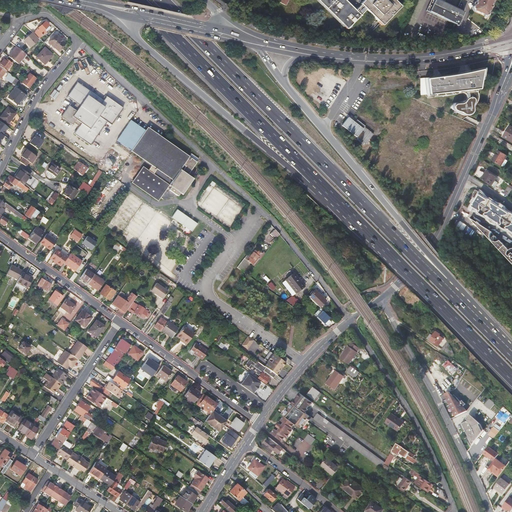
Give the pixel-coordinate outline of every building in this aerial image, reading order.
[(317,0),(347,29),(366,10),(382,26),(401,7),(394,0),(365,0),(361,5),(355,0),(347,0),(346,1),(344,0),(317,0)] [(457,26),(464,12),(457,9),(451,7),(437,0),(430,0),(425,11),(457,26)] [(476,0),(473,7),(475,9),(485,14),(487,13),(493,0),(476,0)] [(45,22),(32,33),(39,39),(46,33),(46,32),(50,29),(45,22)] [(24,40),(30,47),(37,41),(32,34),(24,40)] [(49,42),(58,52),(65,44),(55,36),(49,42)] [(21,59),(23,60),(26,55),(15,47),(8,57),(17,64),(21,59)] [(36,57),(44,65),(53,56),(45,48),(36,57)] [(11,64),(4,58),(0,63),(0,66),(5,70),(5,71),(11,64)] [(447,96),(464,95),(464,96),(465,97),(465,99),(465,101),(464,102),(462,103),(461,104),(460,104),(459,104),(457,104),(454,104),(453,104),(452,105),(451,105),(450,106),(450,107),(450,108),(450,109),(451,110),(451,111),(452,111),(453,112),(454,111),(455,112),(455,113),(463,115),(466,116),(469,115),(471,114),(472,114),(472,110),(474,110),(474,108),(475,103),(477,101),(478,98),(478,95),(479,90),(476,90),(483,70),(483,68),(453,74),(425,78),(426,98),(447,97),(447,96)] [(22,84),(28,88),(36,78),(30,74),(22,84)] [(75,120),(81,124),(79,127),(73,134),(90,146),(105,124),(110,128),(123,109),(107,98),(106,98),(105,97),(103,99),(105,100),(103,101),(77,83),(67,97),(76,103),(80,106),(76,112),(72,108),(70,107),(62,117),(72,124),(73,123),(75,120)] [(8,98),(17,105),(25,95),(16,88),(8,98)] [(0,117),(8,124),(15,115),(7,108),(0,117)] [(348,116),(341,126),(365,144),(374,133),(357,120),(355,122),(348,116)] [(129,121),(116,142),(130,152),(144,131),(129,121)] [(187,156),(146,128),(144,131),(130,152),(151,166),(148,171),(142,167),(131,183),(158,201),(160,198),(163,200),(172,197),(174,194),(177,196),(179,193),(181,194),(192,179),(187,175),(196,162),(195,161),(197,158),(190,153),(187,156)] [(29,144),(37,149),(42,141),(33,134),(31,138),(33,139),(32,140),(29,144)] [(22,158),(33,166),(38,159),(27,151),(22,158)] [(502,167),(508,157),(499,151),(493,161),(502,167)] [(81,177),(87,169),(78,162),(73,169),(76,172),(76,173),(81,177)] [(47,172),(55,178),(60,170),(52,164),(47,172)] [(23,186),(31,176),(21,169),(18,173),(17,172),(13,178),(14,179),(23,186)] [(102,173),(99,171),(89,187),(92,189),(102,173)] [(486,172),(481,180),(492,186),(494,182),(497,178),(487,172),(486,172)] [(6,180),(6,181),(3,186),(8,190),(12,185),(13,186),(15,184),(24,191),(25,189),(27,190),(28,189),(23,186),(14,179),(14,180),(9,177),(8,179),(7,179),(6,180)] [(81,186),(90,192),(92,189),(89,187),(84,183),(81,186)] [(64,195),(72,201),(78,192),(71,187),(64,195)] [(471,198),(476,201),(470,210),(472,211),(474,211),(478,211),(489,219),(488,220),(489,221),(490,222),(494,225),(495,225),(497,223),(510,232),(508,234),(510,235),(511,236),(511,216),(504,212),(505,210),(505,209),(505,208),(500,204),(498,204),(497,205),(496,206),(485,199),(486,199),(483,194),(475,190),(471,198)] [(52,205),(58,196),(55,194),(48,203),(52,205)] [(37,217),(40,213),(31,207),(25,216),(29,219),(33,214),(37,217)] [(21,218),(23,216),(12,208),(11,211),(21,218)] [(171,218),(192,232),(197,224),(176,210),(171,218)] [(477,223),(470,219),(511,264),(511,249),(511,250),(508,251),(500,242),(499,242),(497,243),(495,243),(493,242),(492,240),(491,239),(491,237),(492,234),(492,233),(484,227),(478,222),(477,223)] [(43,233),(36,227),(30,236),(29,238),(36,243),(43,233)] [(271,234),(275,239),(280,235),(275,230),(271,234)] [(499,242),(492,234),(491,237),(491,239),(492,240),(493,242),(495,243),(497,243),(499,242)] [(56,242),(46,235),(40,244),(50,251),(56,242)] [(82,244),(91,250),(96,243),(87,237),(82,244)] [(125,252),(126,250),(116,243),(115,244),(125,252)] [(67,257),(68,256),(67,255),(66,257),(60,252),(56,250),(50,259),(60,266),(67,257)] [(252,255),(249,252),(244,259),(251,265),(258,256),(260,258),(261,256),(258,253),(258,252),(256,250),(252,255)] [(82,262),(71,254),(64,264),(76,272),(82,262)] [(260,258),(258,256),(251,265),(253,266),(260,258)] [(17,281),(22,271),(12,265),(6,275),(17,281)] [(83,281),(82,282),(87,285),(88,284),(94,275),(86,270),(80,279),(83,281)] [(27,288),(33,278),(22,272),(17,283),(27,288)] [(240,312),(277,337),(284,328),(287,324),(292,316),(271,301),(274,298),(262,289),(260,293),(253,288),(255,285),(235,272),(227,284),(228,285),(224,291),(226,292),(225,294),(241,304),(243,302),(245,303),(240,312)] [(283,284),(293,296),(304,287),(294,274),(283,284)] [(104,282),(94,275),(88,284),(98,291),(104,282)] [(37,286),(47,292),(51,286),(41,279),(37,286)] [(150,291),(162,299),(167,291),(156,283),(150,291)] [(100,294),(109,301),(115,292),(106,285),(100,294)] [(62,297),(59,295),(61,293),(56,290),(49,299),(56,305),(62,297)] [(327,302),(316,291),(309,298),(320,309),(327,302)] [(118,315),(122,317),(125,312),(127,310),(132,302),(134,300),(129,297),(125,301),(118,296),(112,304),(120,309),(116,313),(118,315)] [(69,314),(75,306),(66,299),(60,307),(69,314)] [(170,304),(167,301),(159,311),(163,314),(170,304)] [(138,306),(132,302),(127,310),(128,311),(130,309),(133,312),(138,316),(139,315),(143,318),(144,317),(145,318),(148,315),(146,314),(147,312),(140,307),(141,307),(139,305),(138,306)] [(14,311),(9,319),(12,320),(15,316),(19,310),(13,306),(11,309),(14,311)] [(75,320),(84,327),(91,317),(82,311),(75,320)] [(317,318),(324,324),(330,318),(323,312),(317,318)] [(26,324),(26,323),(15,316),(12,320),(8,328),(18,335),(20,332),(26,324)] [(56,325),(64,331),(69,324),(61,318),(56,325)] [(154,327),(161,331),(161,330),(167,323),(160,318),(154,327)] [(96,338),(105,325),(100,322),(99,323),(96,321),(87,331),(96,338)] [(167,323),(161,330),(172,338),(178,329),(168,322),(167,323)] [(198,336),(205,326),(202,324),(195,333),(198,336)] [(183,341),(182,342),(186,345),(188,343),(194,333),(184,326),(176,337),(181,340),(183,341)] [(433,336),(431,335),(428,339),(438,347),(445,338),(436,332),(433,336)] [(108,358),(106,361),(114,367),(129,346),(120,340),(115,347),(116,347),(108,358)] [(254,340),(247,349),(253,353),(259,344),(254,340)] [(78,360),(87,348),(78,341),(69,354),(78,360)] [(18,349),(25,355),(30,348),(23,342),(18,349)] [(448,353),(451,348),(448,342),(443,350),(448,353)] [(198,346),(195,343),(193,347),(205,356),(208,351),(199,345),(198,346)] [(350,347),(349,347),(348,348),(351,349),(343,360),(350,365),(358,353),(360,349),(353,344),(350,347)] [(127,354),(137,361),(142,353),(133,346),(127,354)] [(193,353),(202,360),(203,358),(205,356),(193,347),(189,353),(192,355),(193,353)] [(348,348),(341,359),(343,360),(351,349),(348,348)] [(5,350),(0,356),(5,360),(7,357),(11,360),(13,357),(5,350)] [(73,367),(78,360),(69,354),(64,350),(55,362),(66,369),(69,366),(70,364),(73,367)] [(267,362),(264,366),(275,374),(276,375),(282,367),(280,366),(284,362),(270,352),(264,360),(267,362)] [(143,366),(151,371),(156,364),(149,358),(143,366)] [(271,376),(273,378),(275,374),(264,366),(258,362),(256,364),(249,359),(244,367),(250,370),(251,368),(252,369),(253,368),(255,369),(254,370),(256,372),(255,374),(259,377),(257,378),(265,384),(269,378),(268,377),(269,375),(271,376)] [(444,365),(453,373),(458,368),(449,359),(444,365)] [(103,365),(112,371),(114,367),(106,361),(103,365)] [(164,381),(171,372),(163,365),(156,375),(164,381)] [(6,374),(13,379),(18,372),(9,366),(7,369),(9,370),(6,374)] [(348,373),(356,379),(361,373),(352,367),(348,373)] [(66,375),(57,369),(51,378),(60,384),(66,375)] [(138,373),(139,372),(134,369),(130,376),(134,379),(135,379),(133,381),(137,385),(138,383),(140,384),(141,383),(142,384),(144,381),(141,378),(137,375),(138,373)] [(333,377),(332,376),(331,378),(340,384),(345,377),(337,372),(333,377)] [(43,386),(53,394),(60,384),(51,378),(46,374),(43,378),(47,381),(43,386)] [(114,381),(107,377),(105,379),(110,383),(118,389),(120,386),(119,386),(121,383),(125,385),(129,380),(120,374),(114,381)] [(248,374),(240,385),(253,394),(255,390),(256,391),(258,387),(260,383),(248,374)] [(170,385),(179,391),(186,382),(177,376),(170,385)] [(327,384),(336,390),(340,384),(331,378),(327,384)] [(89,383),(92,385),(91,388),(92,388),(93,389),(101,395),(103,393),(104,393),(106,390),(114,396),(119,389),(118,389),(110,383),(107,387),(106,386),(105,389),(104,388),(104,387),(102,385),(101,386),(92,380),(89,383)] [(184,396),(193,402),(199,394),(190,388),(184,396)] [(309,396),(318,402),(319,400),(317,398),(321,393),(316,389),(314,388),(309,396)] [(87,398),(99,407),(105,397),(101,395),(93,389),(87,398)] [(0,400),(4,402),(9,394),(5,392),(0,400)] [(467,411),(449,393),(445,395),(456,417),(467,411)] [(309,406),(310,407),(313,403),(305,398),(300,394),(297,398),(299,399),(296,401),(295,401),(292,404),(306,414),(308,410),(307,409),(309,406)] [(217,405),(214,403),(203,395),(196,403),(211,413),(212,411),(217,405)] [(489,398),(485,405),(491,409),(495,403),(489,398)] [(74,411),(85,418),(85,419),(86,420),(88,421),(90,417),(88,415),(86,417),(84,415),(86,413),(82,410),(85,405),(80,401),(78,405),(77,404),(76,406),(77,407),(74,411)] [(306,414),(292,404),(284,416),(295,425),(301,429),(305,422),(307,420),(310,417),(306,414)] [(51,410),(50,409),(51,408),(47,406),(41,416),(44,418),(48,412),(50,412),(51,410)] [(226,421),(212,411),(211,413),(205,421),(219,431),(223,425),(226,421)] [(10,412),(8,416),(4,421),(15,428),(21,418),(10,412)] [(404,423),(392,414),(386,422),(398,431),(404,423)] [(318,415),(314,420),(381,468),(385,463),(339,430),(318,415)] [(467,438),(471,447),(483,433),(474,415),(467,422),(460,425),(464,432),(465,431),(468,437),(467,438)] [(197,425),(200,421),(195,418),(194,419),(189,416),(187,418),(197,425)] [(292,429),(295,425),(284,416),(281,421),(285,423),(286,424),(284,427),(282,426),(281,425),(279,424),(278,425),(278,428),(280,429),(282,430),(280,432),(278,431),(275,429),(272,434),(283,442),(286,437),(288,439),(294,430),(292,429)] [(230,426),(237,432),(243,423),(235,418),(230,426)] [(24,419),(17,429),(25,434),(32,425),(24,419)] [(184,425),(191,431),(194,426),(187,421),(184,425)] [(56,438),(51,445),(58,450),(64,441),(74,427),(67,422),(62,429),(59,433),(56,438)] [(107,443),(112,436),(91,423),(88,427),(90,429),(94,432),(93,434),(107,443)] [(32,425),(25,434),(24,435),(31,440),(38,429),(32,425)] [(194,436),(203,443),(208,436),(199,430),(194,436)] [(230,430),(227,435),(228,435),(222,444),(224,445),(225,444),(229,447),(234,440),(233,439),(236,435),(230,430)] [(312,445),(315,440),(309,434),(305,440),(312,445)] [(152,448),(160,451),(164,442),(150,435),(145,446),(151,449),(152,448)] [(298,449),(304,439),(299,436),(293,446),(298,449)] [(285,452),(286,451),(270,437),(263,446),(272,453),(274,450),(279,454),(283,450),(285,452)] [(70,446),(70,444),(64,441),(58,450),(56,454),(66,461),(71,452),(72,452),(68,449),(70,446)] [(499,455),(489,447),(483,454),(491,460),(486,466),(489,468),(496,459),(499,455)] [(0,472),(3,474),(12,462),(9,460),(12,455),(4,450),(0,456),(0,466),(3,469),(0,472)] [(208,468),(215,457),(205,450),(198,461),(208,468)] [(77,455),(76,456),(71,452),(66,461),(71,464),(70,465),(74,468),(80,457),(77,455)] [(413,455),(409,452),(406,458),(415,464),(417,460),(418,459),(414,457),(416,454),(414,453),(413,455)] [(388,465),(394,457),(391,454),(389,457),(386,463),(388,465)] [(84,461),(83,459),(80,457),(74,468),(77,470),(78,469),(83,472),(88,464),(84,461)] [(339,469),(328,459),(322,466),(333,476),(339,469)] [(507,467),(496,459),(489,468),(488,470),(492,473),(493,471),(500,476),(507,467)] [(248,468),(251,471),(249,473),(255,479),(264,467),(254,460),(251,464),(249,467),(248,468)] [(10,470),(20,476),(25,468),(15,461),(10,470)] [(105,471),(94,464),(88,472),(99,479),(105,471)] [(192,478),(194,480),(191,485),(200,491),(208,479),(194,469),(191,474),(192,478)] [(109,486),(115,477),(105,471),(99,479),(109,486)] [(88,472),(87,475),(98,481),(99,479),(88,472)] [(106,491),(113,495),(117,497),(121,491),(115,487),(119,482),(118,481),(122,475),(118,473),(115,477),(109,486),(106,491)] [(29,492),(37,480),(27,474),(20,486),(29,492)] [(268,486),(275,477),(272,474),(262,485),(266,488),(268,486)] [(0,489),(5,493),(12,481),(2,475),(0,477),(0,489)] [(425,485),(422,488),(428,492),(430,488),(429,487),(432,483),(419,475),(416,479),(417,480),(416,481),(419,483),(420,482),(425,485)] [(511,481),(504,476),(502,479),(509,484),(511,481)] [(411,481),(404,477),(401,481),(408,486),(411,481)] [(136,487),(138,484),(129,478),(123,487),(126,489),(130,483),(136,487)] [(294,487),(282,478),(276,487),(287,496),(294,487)] [(366,490),(350,478),(342,487),(358,500),(366,490)] [(510,484),(509,484),(502,479),(495,488),(502,494),(503,494),(510,484)] [(397,487),(404,492),(408,486),(401,481),(397,487)] [(41,491),(65,506),(72,496),(68,493),(67,495),(60,490),(60,488),(54,484),(53,486),(47,482),(41,491)] [(238,501),(242,496),(246,492),(237,484),(229,493),(238,501)] [(200,491),(191,485),(189,487),(199,493),(200,491)] [(189,487),(188,486),(181,497),(191,504),(199,493),(189,487)] [(268,490),(267,489),(262,494),(271,502),(276,496),(269,489),(268,490)] [(119,499),(134,510),(140,503),(125,491),(119,499)] [(11,495),(7,492),(3,499),(6,502),(7,500),(11,495)] [(304,498),(304,497),(301,495),(297,500),(309,510),(316,501),(311,496),(306,500),(304,498)] [(174,504),(186,511),(191,504),(181,497),(180,496),(177,500),(176,499),(175,501),(176,502),(174,504)] [(243,506),(247,501),(242,496),(238,501),(243,506)] [(511,496),(502,508),(506,511),(507,509),(508,510),(510,511),(511,511),(511,496)] [(154,511),(155,511),(162,500),(158,497),(152,506),(150,509),(148,508),(145,511),(154,511)] [(234,508),(223,498),(219,502),(228,511),(237,511),(240,509),(236,506),(234,508)] [(76,511),(88,511),(91,508),(81,501),(80,502),(77,499),(71,508),(76,511)] [(0,511),(6,511),(12,504),(7,500),(6,502),(0,511)] [(369,511),(381,511),(383,509),(372,502),(367,510),(369,511)] [(45,511),(47,510),(36,503),(34,506),(35,507),(31,511),(45,511)] [(278,503),(272,509),(274,511),(286,511),(279,505),(278,503)]
